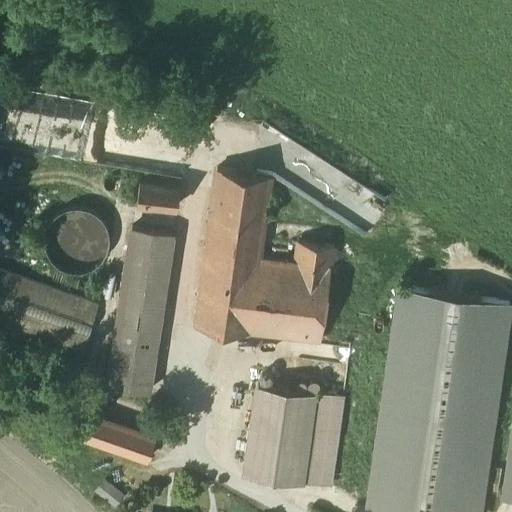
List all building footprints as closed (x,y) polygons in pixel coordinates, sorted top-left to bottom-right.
[(295,261),(259,256),(271,174),(217,167),(195,324),(321,340),(334,245),(298,240),(295,261)] [(180,184),(140,179),(137,201),(176,206),(180,184)] [(84,206),(76,205),(68,207),(63,209),(58,211),(55,214),(52,217),(49,221),(47,224),(46,228),(45,231),(45,234),(44,239),(45,244),(46,246),(46,249),(48,252),(50,256),(53,260),(56,263),(59,265),(62,266),(65,268),(69,269),(73,270),(79,270),(85,269),(89,268),(92,266),(96,264),(100,260),(103,257),(105,254),(107,249),(108,246),(109,242),(109,237),(108,231),(107,227),(106,224),(104,220),(101,217),(99,215),(96,212),(92,209),(88,207),(84,206)] [(143,223),(117,387),(148,392),(173,228),(143,223)] [(99,303),(0,268),(0,319),(83,349),(99,303)] [(482,511),(511,301),(399,286),(368,510),(383,511),(482,511)] [(314,392),(258,384),(246,473),(301,481),(314,392)] [(343,396),(314,392),(301,481),(331,485),(343,396)] [(154,433),(80,407),(71,432),(146,458),(154,433)] [(511,412),(500,496),(511,498),(511,412)]
